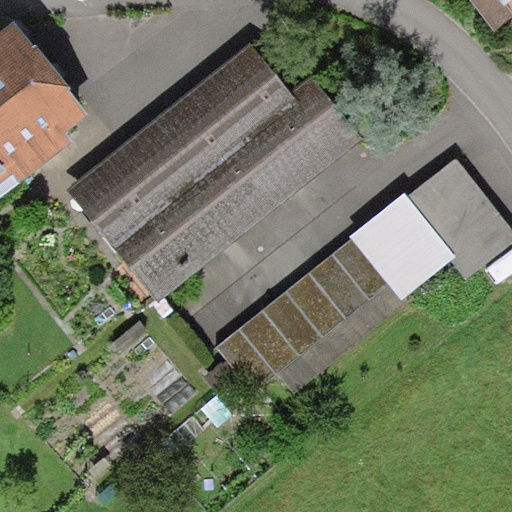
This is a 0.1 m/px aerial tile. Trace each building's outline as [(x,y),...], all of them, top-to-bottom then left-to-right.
[(511,0),(471,0),(495,29),(511,15),(511,0)] [(15,21),(0,33),(0,196),(69,143),(60,131),(85,111),(15,21)] [(252,43),(70,189),(159,299),(364,136),(316,76),(293,94),(252,43)] [(511,228),(457,160),(412,197),(405,193),(351,235),(354,239),(391,284),(402,298),(451,259),(468,280),(511,245),(511,228)] [(354,239),(218,346),(260,394),(391,284),(354,239)]
